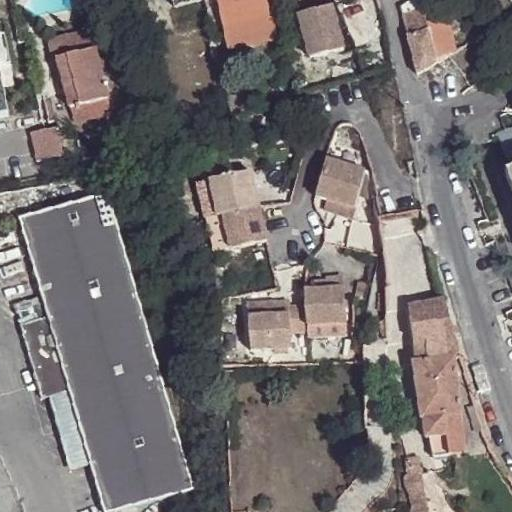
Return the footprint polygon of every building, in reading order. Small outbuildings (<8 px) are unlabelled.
[(256,17),(265,15),(261,0),(214,0),(219,23),(256,17)] [(410,0),(400,8),(402,16),(420,11),(419,0),(410,0)] [(338,47),(327,2),(292,11),(303,55),(338,47)] [(402,16),(407,39),(429,32),(423,11),(402,16)] [(278,40),(271,14),(265,15),(256,17),(259,28),(262,43),(278,40)] [(222,34),(259,28),(256,17),(219,23),(222,34)] [(67,109),(109,98),(96,48),(99,47),(93,27),(46,40),(52,63),(56,62),(67,109)] [(416,78),(436,64),(429,32),(407,39),(416,78)] [(0,113),(9,112),(4,87),(14,85),(5,34),(0,34),(0,113)] [(114,114),(109,98),(67,109),(72,126),(114,114)] [(238,151),(267,143),(263,128),(234,136),(238,151)] [(61,159),(56,129),(30,134),(35,164),(61,159)] [(511,129),(497,134),(505,161),(511,159),(511,129)] [(317,159),(308,196),(321,199),(348,206),(352,193),(355,178),(357,168),(317,159)] [(352,193),(366,195),(363,184),(360,169),(357,168),(355,178),(352,193)] [(201,224),(253,211),(244,174),(192,188),(201,224)] [(43,399),(50,397),(70,391),(92,463),(105,511),(112,511),(195,486),(107,192),(19,219),(48,317),(22,325),(43,399)] [(348,206),(321,199),(318,212),(345,217),(348,206)] [(262,244),(253,211),(201,224),(210,258),(262,244)] [(346,219),(341,247),(377,254),(379,242),(373,225),(346,219)] [(314,291),(301,292),(303,307),(305,327),(344,323),(340,276),(322,278),(323,281),(323,290),(314,291)] [(313,282),(314,291),(323,290),(323,281),(313,282)] [(285,303),(246,307),(247,319),(286,316),(285,308),(285,303)] [(465,460),(453,304),(409,307),(421,464),(465,460)] [(305,327),(303,307),(285,308),(286,316),(247,319),(251,354),(291,350),(289,335),(306,334),(305,327)] [(344,323),(305,327),(306,334),(306,341),(345,337),(344,323)] [(70,391),(50,397),(71,469),(92,463),(70,391)] [(198,504),(194,491),(189,493),(192,506),(198,504)]
